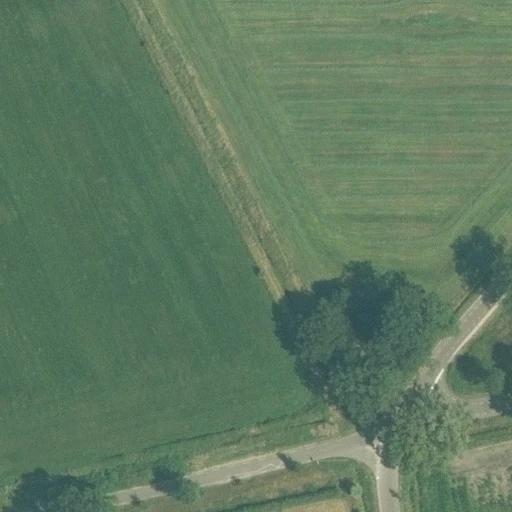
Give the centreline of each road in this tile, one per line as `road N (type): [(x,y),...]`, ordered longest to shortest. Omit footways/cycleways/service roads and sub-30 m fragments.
road 1 (unclassified): [(57,511),(395,436)]
road 2 (tertiary): [(395,436),(428,372),(511,274)]
road 3 (unclassified): [(395,436),(511,409)]
